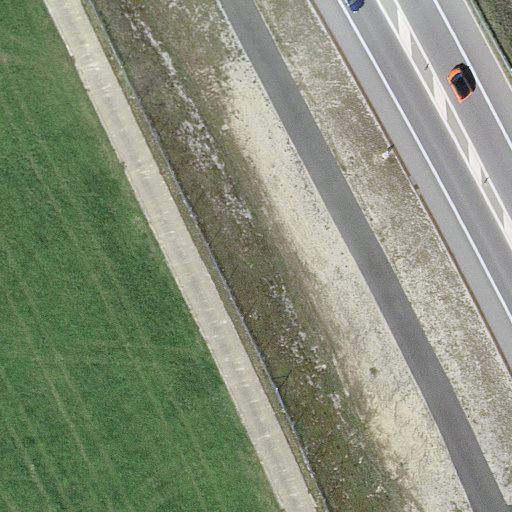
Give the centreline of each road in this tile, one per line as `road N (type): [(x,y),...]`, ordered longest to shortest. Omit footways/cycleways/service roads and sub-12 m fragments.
road 1 (track): [(63,0),(297,511)]
road 2 (trunk): [(352,0),(511,274)]
road 3 (trunk): [(511,191),(416,0)]
